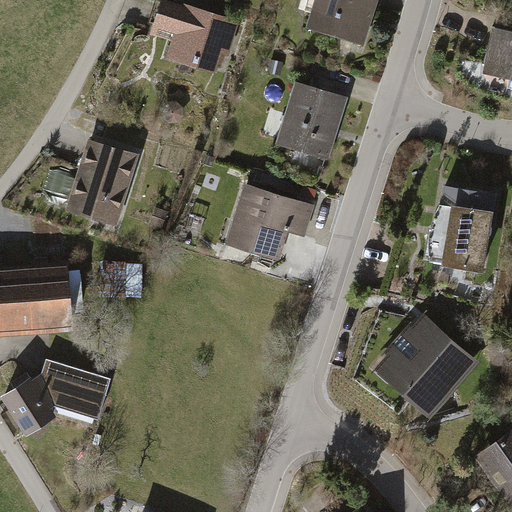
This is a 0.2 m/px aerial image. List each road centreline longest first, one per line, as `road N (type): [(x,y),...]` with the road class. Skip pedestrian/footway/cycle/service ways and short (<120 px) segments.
road 1 (residential): [(388,100),(288,414)]
road 2 (residential): [(116,0),(48,128),(0,190)]
road 3 (residential): [(288,414),(359,454),(413,511)]
road 4 (residential): [(388,100),(511,133)]
